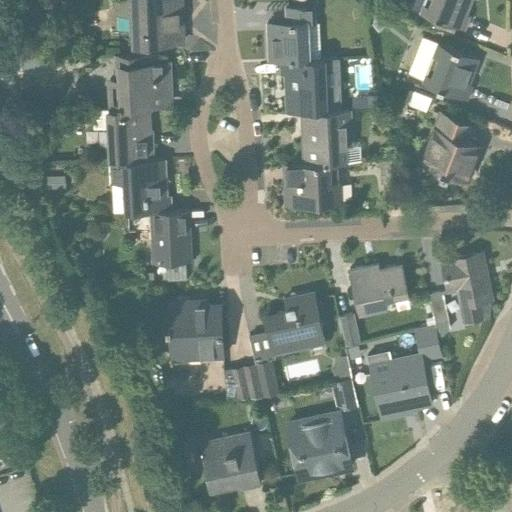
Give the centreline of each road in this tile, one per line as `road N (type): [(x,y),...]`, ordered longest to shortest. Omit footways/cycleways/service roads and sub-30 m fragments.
road 1 (residential): [(511,221),(272,229),(252,212),(235,167),(229,0)]
road 2 (unclassified): [(92,511),(64,428),(0,300)]
road 3 (residential): [(437,458),(511,352)]
